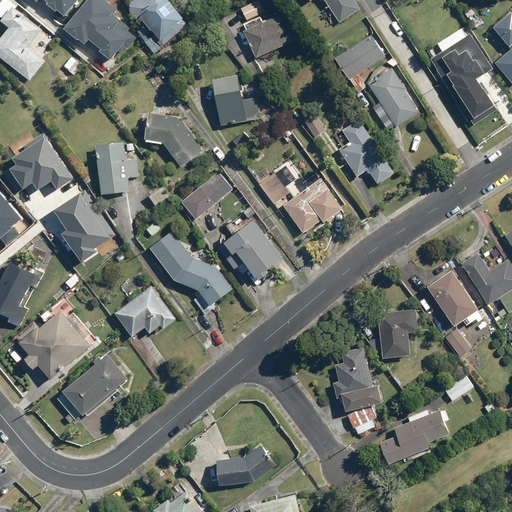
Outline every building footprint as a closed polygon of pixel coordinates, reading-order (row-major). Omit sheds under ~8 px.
[(44,30),(6,0),(3,0),(0,4),(0,18),(10,27),(0,39),(0,56),(30,81),(47,60),(31,47),(44,30)] [(36,0),(61,19),(76,0),(36,0)] [(131,43),(109,14),(111,12),(97,0),(92,0),(66,30),(82,44),(88,37),(106,62),(131,43)] [(170,0),(131,0),(131,16),(144,18),(165,46),(191,26),(170,0)] [(262,0),(242,8),(246,20),(266,13),(262,0)] [(309,0),(311,2),(313,0),(324,0),(340,23),(361,9),(355,0),(309,0)] [(511,11),(492,28),(511,51),(495,64),(511,83),(511,11)] [(290,13),(246,31),(258,59),(301,41),(290,13)] [(387,54),(372,34),(337,59),(352,80),(387,54)] [(493,68),(471,35),(431,60),(474,126),(499,110),(478,77),(493,68)] [(75,54),(64,66),(75,78),(87,66),(75,54)] [(394,68),(370,83),(383,103),(375,108),(389,131),(421,111),(394,68)] [(240,75),(214,80),(222,127),(261,118),(258,97),(244,100),(240,75)] [(327,128),(314,110),(300,121),(313,139),(327,128)] [(182,166),(203,151),(178,116),(150,113),(146,140),(165,143),(182,166)] [(396,173),(360,118),(343,130),(351,144),(340,152),(359,180),(371,172),(379,185),(396,173)] [(73,178),(45,136),(15,155),(19,160),(11,165),(26,188),(34,183),(38,188),(45,183),(51,192),(73,178)] [(125,141),(96,145),(101,196),(132,193),(131,179),(140,178),(138,159),(127,160),(125,141)] [(232,189),(219,174),(184,203),(197,219),(232,189)] [(345,209),(321,177),(284,206),(305,234),(321,221),(324,225),(345,209)] [(164,185),(150,196),(157,206),(172,196),(164,185)] [(111,238),(83,192),(55,208),(67,229),(61,233),(78,261),(96,251),(95,248),(111,238)] [(294,273),(255,220),(219,245),(242,276),(251,269),(259,279),(279,264),(289,277),(294,273)] [(0,246),(10,237),(0,224),(0,246)] [(211,307),(234,289),(218,269),(193,260),(173,231),(151,247),(176,281),(199,291),(211,307)] [(479,253),(462,265),(490,305),(511,289),(511,262),(509,258),(491,271),(479,253)] [(36,273),(10,261),(0,283),(0,318),(17,327),(26,309),(21,306),(36,273)] [(486,318),(453,270),(428,288),(456,327),(465,321),(468,326),(478,319),(480,322),(486,318)] [(177,320),(152,286),(115,314),(133,338),(145,330),(150,336),(163,326),(165,328),(177,320)] [(93,333),(68,302),(52,316),(47,311),(41,316),(46,321),(39,329),(32,322),(15,339),(30,354),(24,360),(36,373),(42,367),(55,380),(90,345),(86,341),(93,333)] [(418,309),(379,313),(384,357),(412,354),(410,332),(420,331),(418,309)] [(472,348),(460,333),(450,340),(462,356),(472,348)] [(152,342),(138,352),(160,382),(174,373),(152,342)] [(374,385),(365,347),(341,353),(343,364),(336,365),(340,381),(334,382),(337,398),(344,397),(348,411),(385,403),(381,384),(374,385)] [(122,397),(130,390),(124,383),(129,379),(108,355),(103,359),(99,355),(91,362),(95,366),(58,398),(76,419),(82,413),(85,417),(116,390),(122,397)] [(475,387),(467,375),(446,389),(454,401),(475,387)] [(441,411),(395,427),(399,437),(380,443),(388,465),(433,449),(430,441),(450,434),(441,411)] [(246,457),(218,461),(221,486),(256,482),(278,465),(262,445),(246,457)] [(203,511),(186,488),(155,511),(156,511),(203,511)] [(300,511),(297,496),(251,508),(252,511),(300,511)]
